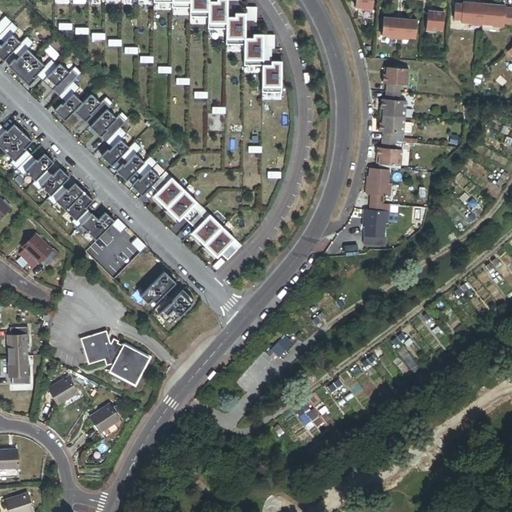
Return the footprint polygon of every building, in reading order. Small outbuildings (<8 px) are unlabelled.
[(192,0),(192,2),(191,2),(191,11),(209,11),(211,11),(211,0),(192,0)] [(211,0),(211,11),(209,11),(209,22),(227,23),(229,23),(229,15),(229,0),(211,0)] [(372,0),(356,0),(356,1),(356,10),(366,10),(366,9),(372,9),(372,0)] [(463,5),(455,4),(454,20),(462,20),(461,23),(472,24),(472,25),(481,25),(481,24),(483,25),(484,5),(463,3),(463,5)] [(505,6),(484,5),(483,25),(493,25),(493,26),(502,27),(502,26),(504,26),(504,24),(511,24),(511,18),(511,8),(505,8),(505,6)] [(236,15),(229,15),(229,23),(227,23),(227,38),(245,38),(248,38),(248,37),(248,12),(236,12),(236,15)] [(444,14),(428,12),(426,31),(436,32),(436,31),(442,31),(444,14)] [(398,38),(400,20),(383,18),(382,36),(388,36),(388,38),(398,38)] [(417,21),(400,20),(398,38),(409,39),(409,38),(415,38),(417,21)] [(21,40),(12,33),(0,43),(0,56),(4,60),(21,40)] [(255,37),(248,37),(248,38),(245,38),(245,60),(266,60),(266,33),(255,33),(255,37)] [(46,64),(28,47),(16,59),(14,57),(9,64),(19,75),(30,85),(37,78),(35,76),(46,64)] [(273,64),(264,63),(263,86),(284,86),(284,60),(273,59),(273,64)] [(70,71),(60,62),(43,80),(53,89),(70,71)] [(408,70),(386,68),(385,75),(384,75),(383,84),(387,85),(386,92),(399,93),(400,85),(407,86),(408,70)] [(399,93),(386,92),(386,99),(382,99),(381,108),(383,109),(382,115),(405,117),(406,101),(399,100),(399,93)] [(82,101),(74,93),(63,106),(61,104),(56,109),(65,120),(74,110),(82,101)] [(101,101),(92,93),(74,110),(86,121),(93,114),(92,112),(101,101)] [(118,117),(108,108),(90,126),(102,136),(109,129),(107,128),(118,117)] [(405,117),(382,115),(382,122),(380,122),(379,132),(383,132),(382,140),(395,141),(396,134),(403,134),(403,133),(411,134),(412,124),(404,123),(405,117)] [(23,132),(14,123),(7,130),(5,129),(0,133),(0,146),(4,150),(23,132)] [(33,140),(23,132),(4,150),(15,162),(27,149),(26,148),(33,140)] [(130,146),(121,139),(111,150),(108,148),(103,155),(113,166),(130,146)] [(395,141),(382,140),(382,149),(378,149),(377,158),(379,158),(379,165),(401,167),(402,150),(395,150),(395,141)] [(402,150),(403,141),(395,141),(395,150),(402,150)] [(55,162),(44,153),(38,159),(37,158),(24,170),(36,181),(55,162)] [(145,162),(136,153),(125,164),(124,162),(119,170),(127,180),(145,162)] [(70,176),(60,167),(54,174),(52,173),(40,185),(51,196),(70,176)] [(388,184),(389,169),(370,168),(369,178),(368,185),(366,185),(365,194),(371,194),(370,202),(383,203),(384,195),(390,196),(391,185),(388,184)] [(160,176),(152,170),(141,180),(139,179),(134,185),(143,195),(160,176)] [(185,189),(173,178),(153,196),(168,208),(185,189)] [(66,210),(84,192),(76,183),(68,190),(67,188),(55,200),(66,210)] [(180,221),(199,202),(185,189),(168,208),(180,221)] [(93,200),(84,192),(66,210),(77,220),(88,209),(87,207),(93,200)] [(0,219),(10,208),(0,198),(0,219)] [(383,203),(370,202),(369,210),(364,210),(364,219),(366,219),(365,226),(364,236),(383,238),(385,223),(388,223),(389,212),(382,211),(383,203)] [(116,223),(106,214),(99,221),(94,215),(79,230),(85,237),(89,233),(97,241),(112,226),(116,223)] [(224,226),(211,214),(192,234),(206,246),(224,226)] [(128,228),(119,219),(116,223),(112,226),(121,235),(128,228)] [(219,258),(237,239),(224,226),(206,246),(219,258)] [(36,234),(24,247),(26,249),(20,255),(33,269),(39,263),(41,264),(42,262),(48,267),(61,254),(55,249),(53,251),(36,234)] [(147,247),(138,238),(132,245),(141,254),(147,247)] [(176,284),(165,273),(141,298),(148,305),(153,301),(157,304),(176,284)] [(195,302),(183,291),(172,303),(168,298),(155,312),(167,323),(171,319),(174,323),(195,302)] [(9,336),(10,356),(28,355),(27,335),(29,335),(29,328),(11,328),(11,336),(9,336)] [(113,365),(124,346),(118,343),(119,342),(114,339),(112,344),(111,344),(107,331),(82,339),(90,365),(105,360),(107,366),(111,364),(113,365)] [(280,354),(285,350),(286,351),(294,343),(286,336),(275,349),(280,354)] [(126,342),(124,346),(113,365),(109,372),(136,387),(152,357),(126,342)] [(28,355),(10,356),(11,377),(12,377),(13,385),(31,385),(30,376),(28,376),(28,355)] [(78,393),(69,377),(50,389),(59,404),(78,393)] [(120,420),(110,405),(92,417),(102,432),(120,420)] [(0,468),(18,467),(17,450),(0,450),(0,468)] [(47,487),(57,486),(56,476),(45,478),(47,487)] [(29,511),(34,510),(28,494),(6,502),(10,511),(29,511)]
